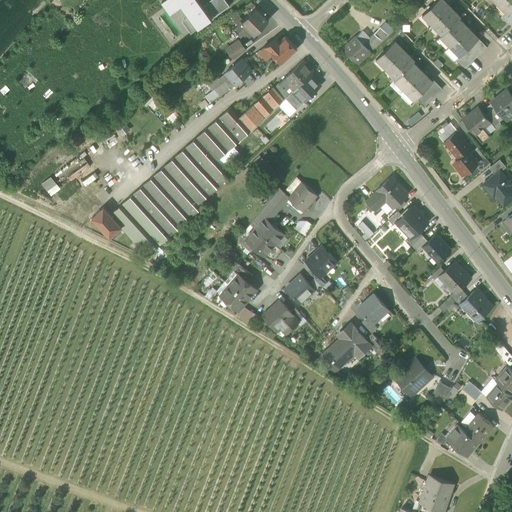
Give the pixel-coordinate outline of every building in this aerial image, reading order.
[(199,28),(212,18),(203,5),(198,0),(162,0),(162,1),(170,13),(181,5),(189,15),(199,28)] [(209,0),(203,5),(212,18),(230,5),(225,0),(209,0)] [(437,0),(424,13),(434,23),(450,7),(444,0),(437,0)] [(511,0),(501,0),(497,4),(498,4),(499,3),(508,12),(506,13),(506,14),(507,14),(508,13),(509,12),(511,9),(511,0)] [(234,29),(241,36),(249,28),(255,34),(269,20),(256,7),(242,21),(234,29)] [(461,17),(450,7),(434,23),(443,33),(459,18),(461,17)] [(511,9),(509,12),(508,13),(507,14),(506,14),(503,17),(511,26),(511,25),(511,9)] [(199,28),(189,15),(182,20),(191,33),(199,28)] [(469,28),(459,18),(443,33),(442,34),(452,45),(469,28)] [(375,34),(382,41),(388,35),(381,28),(375,34)] [(476,36),(469,28),(452,45),(461,54),(461,55),(465,51),(466,51),(470,47),(470,46),(474,42),(478,38),(476,36)] [(364,45),(371,52),(382,41),(375,34),(364,45)] [(273,52),(282,62),(297,48),(286,36),(280,42),(277,39),(261,50),(266,57),(273,52)] [(344,48),(357,63),(371,52),(364,45),(356,37),(344,48)] [(474,42),(470,46),(470,47),(466,51),(465,51),(461,55),(461,54),(456,59),(465,68),(470,63),(474,59),(478,55),(482,51),(483,51),(487,47),(478,38),(474,42)] [(227,49),(234,59),(246,50),(239,40),(227,49)] [(378,57),(387,67),(404,50),(394,40),(378,57)] [(387,67),(397,77),(413,62),(414,60),(404,50),(387,67)] [(228,85),(231,88),(236,85),(252,71),(252,70),(242,59),(225,73),(232,82),(228,85)] [(303,60),(299,63),(310,74),(313,71),(303,60)] [(396,78),(406,88),(423,72),(413,62),(397,77),(396,78)] [(292,70),(291,71),(302,82),(310,74),(299,63),(292,70)] [(294,91),(302,82),(291,71),(274,88),(284,99),(285,97),(293,90),(294,91)] [(432,81),(423,72),(406,88),(416,98),(417,97),(421,93),(425,89),(430,85),(433,82),(432,81)] [(205,81),(209,86),(219,78),(214,73),(205,81)] [(209,86),(213,90),(215,92),(216,91),(220,96),(231,88),(228,85),(232,82),(225,73),(221,77),(219,78),(209,86)] [(321,85),(310,74),(302,82),(294,91),(304,101),(321,85)] [(433,82),(430,85),(425,89),(421,93),(417,97),(425,106),(429,102),(430,101),(434,97),(438,93),(442,89),(434,80),(432,81),(433,82)] [(273,86),(239,117),(250,131),(264,117),(278,104),(284,99),(274,88),(273,86)] [(493,104),(504,117),(511,111),(511,94),(507,89),(492,102),(493,104)] [(213,90),(205,96),(210,103),(220,96),(216,91),(215,92),(213,90)] [(285,97),(296,109),(304,101),(294,91),(293,90),(285,97)] [(278,104),(289,116),(296,109),(285,97),(284,99),(278,104)] [(202,109),(208,104),(205,99),(198,104),(202,109)] [(488,108),(490,111),(486,115),(491,122),(490,122),(495,128),(496,129),(502,125),(499,121),(504,117),(493,104),(488,108)] [(217,160),(250,131),(239,117),(230,107),(111,214),(122,227),(121,227),(147,256),(201,207),(198,204),(230,175),(217,160)] [(488,134),(483,128),(490,122),(491,122),(486,115),(479,107),(463,120),(470,129),(475,135),(481,143),(490,136),(488,134)] [(471,153),(469,151),(471,149),(457,131),(445,141),(460,158),(453,164),(462,175),(474,165),(478,162),(470,153),(471,153)] [(474,165),(480,172),(491,163),(477,147),(471,153),(470,153),(478,162),(474,165)] [(490,168),(495,174),(500,170),(505,167),(500,160),(490,168)] [(496,196),(504,206),(511,199),(511,188),(509,185),(511,183),(500,170),(495,174),(483,184),(493,197),(496,196)] [(41,183),(49,195),(60,189),(52,176),(41,183)] [(386,199),(394,207),(403,198),(407,194),(391,177),(377,190),(378,190),(373,195),(381,204),(386,199)] [(288,198),(304,211),(317,195),(302,182),(288,198)] [(269,190),(275,195),(271,199),(266,206),(272,211),(275,214),(284,203),(288,198),(287,197),(288,196),(274,184),(270,189),(269,190)] [(266,194),(271,199),(275,195),(269,190),(266,194)] [(367,201),(375,209),(381,204),(373,195),(367,201)] [(389,220),(394,225),(396,222),(396,221),(402,215),(398,211),(408,202),(403,198),(394,207),(398,211),(389,220)] [(411,237),(411,238),(419,231),(429,222),(413,205),(402,215),(396,221),(396,222),(411,237)] [(266,206),(251,224),(275,245),(284,234),(269,221),(266,218),(272,211),(266,206)] [(110,237),(121,227),(122,227),(111,214),(104,207),(92,217),(110,237)] [(302,218),(295,228),(306,235),(312,225),(302,218)] [(265,256),(275,245),(251,224),(242,235),(247,239),(250,242),(249,243),(254,247),(265,256)] [(429,241),(423,235),(419,231),(411,238),(411,237),(407,242),(411,247),(416,252),(423,246),(429,241)] [(437,260),(438,261),(450,249),(443,241),(443,242),(436,235),(437,234),(436,234),(429,241),(423,246),(433,257),(436,254),(439,258),(437,260)] [(237,241),(250,251),(254,247),(249,243),(250,242),(247,239),(242,235),(237,241)] [(312,267),(319,274),(335,260),(322,245),(306,260),(312,267)] [(511,274),(511,273),(511,255),(503,262),(511,274)] [(446,282),(456,292),(457,291),(470,278),(461,268),(455,261),(445,270),(439,276),(446,282)] [(239,274),(247,281),(252,275),(239,264),(234,271),(238,274),(239,274)] [(431,275),(436,280),(439,276),(445,270),(441,266),(431,275)] [(314,278),(322,287),(327,282),(322,277),(319,274),(312,267),(308,272),(314,278)] [(225,281),(229,285),(247,299),(256,289),(247,281),(239,274),(238,274),(234,271),(225,281)] [(309,283),(301,274),(285,288),(299,303),(313,291),(315,289),(309,283)] [(314,278),(309,283),(315,289),(313,291),(319,298),(326,291),(322,287),(314,278)] [(238,310),(247,299),(229,285),(221,295),(229,303),(238,310)] [(469,309),(478,319),(492,305),(484,297),(476,289),(465,300),(461,304),(467,311),(469,309)] [(210,299),(224,308),(229,303),(221,295),(217,291),(210,299)] [(441,306),(445,310),(452,304),(457,309),(461,304),(465,300),(461,295),(457,291),(456,292),(441,306)] [(367,317),(371,322),(372,321),(376,317),(377,318),(388,309),(375,294),(367,301),(368,301),(360,308),(359,308),(367,317)] [(264,315),(277,329),(285,322),(291,328),(298,321),(290,312),(280,300),(264,315)] [(290,312),(298,321),(303,317),(295,308),(290,312)] [(362,322),(372,333),(378,328),(372,321),(371,322),(367,317),(362,322)] [(322,355),(339,374),(370,346),(371,345),(366,340),(351,323),(338,335),(341,337),(322,355)] [(487,326),(492,332),(496,329),(491,323),(487,326)] [(370,346),(378,354),(385,348),(373,334),(366,340),(371,345),(370,346)] [(509,363),(511,360),(511,356),(505,348),(500,352),(509,363)] [(417,358),(415,359),(397,375),(413,392),(431,376),(432,375),(417,358)] [(496,380),(499,383),(511,393),(511,391),(511,370),(508,367),(496,380)] [(433,389),(446,397),(453,385),(439,378),(433,389)] [(511,397),(511,394),(511,393),(499,383),(487,396),(501,409),(507,402),(508,403),(511,397)] [(473,384),(468,391),(477,398),(482,392),(473,384)] [(472,404),(477,398),(468,391),(465,389),(460,395),(472,404)] [(466,428),(465,430),(479,442),(493,425),(479,413),(466,428)] [(468,455),(479,442),(465,430),(458,424),(447,436),(447,437),(453,443),(468,455)] [(435,441),(448,449),(453,443),(447,437),(447,436),(442,432),(435,441)] [(439,509),(443,510),(453,484),(430,475),(427,484),(430,485),(423,503),(439,509)] [(415,511),(438,511),(439,509),(423,503),(420,501),(415,511)]
